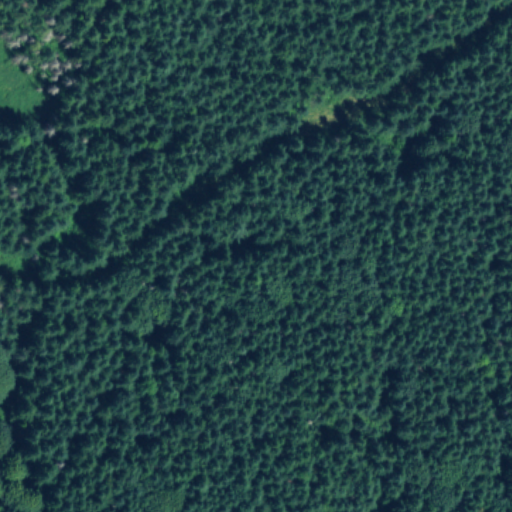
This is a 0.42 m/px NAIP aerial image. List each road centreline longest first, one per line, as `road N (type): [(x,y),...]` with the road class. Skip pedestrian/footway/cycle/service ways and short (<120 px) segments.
road 1 (track): [(511,13),(417,86),(255,165),(117,268),(62,281),(0,266)]
road 2 (track): [(0,80),(43,141),(69,197),(71,224),(45,278)]
